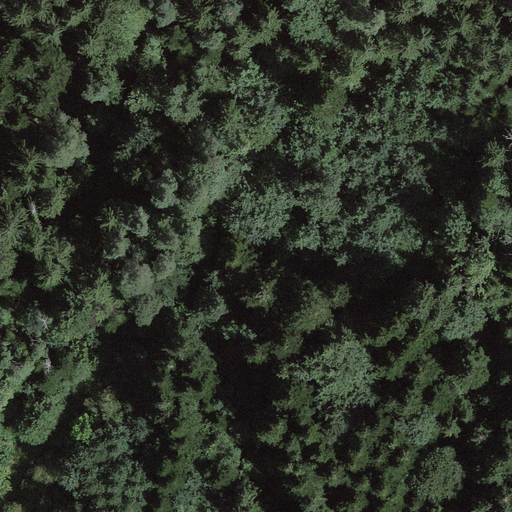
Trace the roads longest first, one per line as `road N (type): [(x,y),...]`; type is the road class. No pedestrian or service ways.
road 1 (track): [(0,504),(203,213),(379,0)]
road 2 (track): [(124,0),(0,147)]
